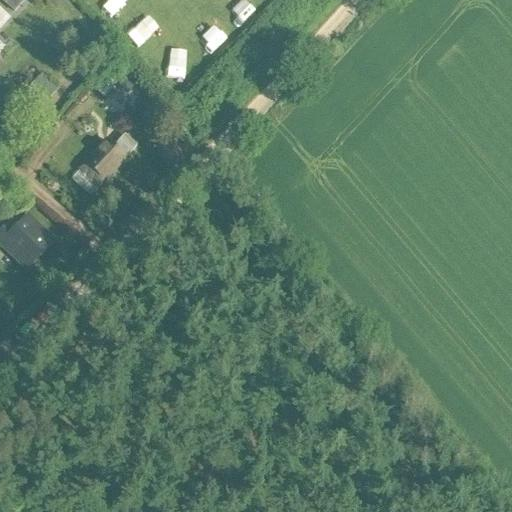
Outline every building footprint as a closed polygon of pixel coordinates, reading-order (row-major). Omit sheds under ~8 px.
[(5,0),(2,4),(13,15),(27,0),(5,0)] [(100,45),(81,61),(91,73),(110,57),(100,45)] [(93,90),(103,100),(119,83),(108,73),(105,77),(101,74),(92,84),(96,87),(93,90)] [(38,76),(30,86),(47,101),(55,91),(38,76)] [(106,142),(102,148),(80,173),(99,190),(126,159),(106,142)] [(8,225),(0,233),(0,249),(27,274),(37,263),(54,244),(27,219),(16,232),(8,225)]
